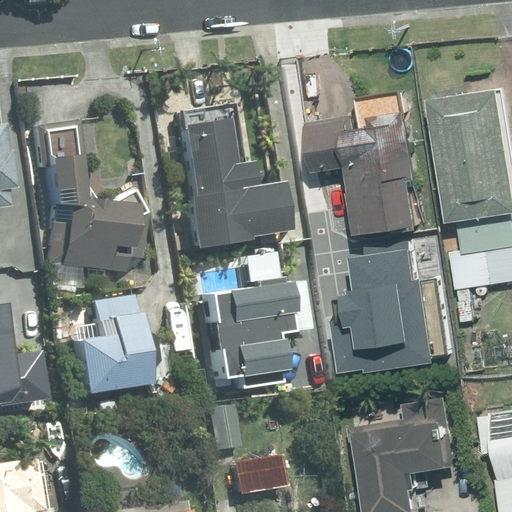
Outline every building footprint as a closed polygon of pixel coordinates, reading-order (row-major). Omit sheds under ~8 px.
[(511,139),(503,84),(431,96),(451,218),(461,217),(466,250),(511,242),(511,139)] [(348,114),(306,121),(314,168),(348,162),(359,232),(420,223),(412,177),(418,176),(407,107),(371,113),(372,123),(350,126),(348,114)] [(104,202),(85,199),(73,118),(26,125),(45,244),(43,263),(116,271),(119,272),(123,221),(137,212),(126,190),(104,202)] [(217,118),(174,125),(185,196),(177,197),(185,246),(282,230),(274,181),(246,186),(242,161),(224,164),(217,118)] [(3,130),(0,130),(0,214),(15,213),(3,130)] [(330,325),(337,372),(433,358),(421,280),(409,282),(405,249),(343,258),(348,293),(333,295),(337,324),(330,325)] [(290,280),(199,295),(212,379),(231,376),(233,389),(277,382),(269,333),(297,328),(290,280)] [(141,384),(126,295),(88,302),(94,336),(67,340),(77,395),(141,384)] [(0,303),(0,402),(50,396),(44,351),(16,354),(10,302),(0,303)] [(320,350),(301,353),(307,392),(326,389),(320,350)] [(408,418),(352,427),(359,470),(363,470),(369,511),(419,511),(414,484),(420,483),(417,468),(452,462),(446,427),(451,427),(446,396),(406,403),(408,418)] [(230,405),(203,408),(208,451),(235,447),(230,405)] [(511,408),(481,413),(487,451),(497,449),(501,477),(511,475),(511,408)] [(89,450),(89,452),(89,456),(90,459),(92,462),(94,465),(97,468),(100,470),(103,471),(107,472),(110,473),(114,472),(117,471),(120,470),(123,467),(126,465),(128,462),(129,459),(130,455),(131,451),(130,448),(129,444),(128,441),(126,438),(123,436),(120,434),(117,432),(113,431),(110,431),(106,431),(102,432),(99,434),(96,436),(94,439),(92,442),(90,445),(89,448),(89,450)] [(276,455),(228,461),(232,493),(280,487),(276,455)] [(23,458),(0,461),(0,511),(18,511),(30,510),(23,458)] [(511,511),(511,476),(497,478),(502,511),(511,511)]
